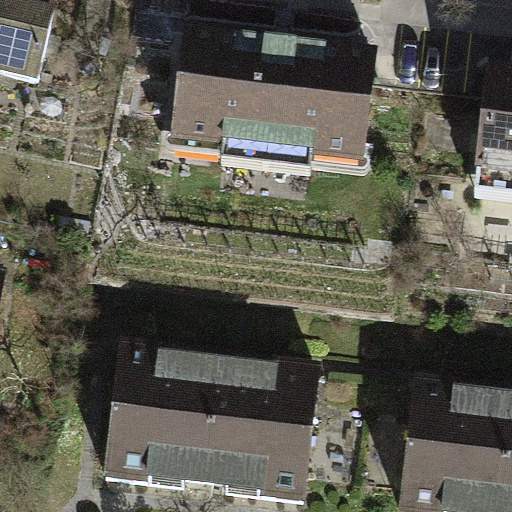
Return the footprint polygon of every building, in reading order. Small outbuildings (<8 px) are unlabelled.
[(53,12),(0,0),(0,73),(38,82),(53,12)] [(295,52),(186,38),(172,139),(223,146),(220,165),(310,177),(313,159),(361,165),(375,63),(295,52)] [(511,71),(494,69),(476,193),(511,198),(511,71)] [(162,355),(124,349),(106,481),(180,491),(182,476),(226,482),(224,492),(299,502),(316,373),(271,366),(269,380),(161,366),(162,355)] [(458,388),(416,383),(399,511),(511,511),(511,407),(457,400),(458,388)]
